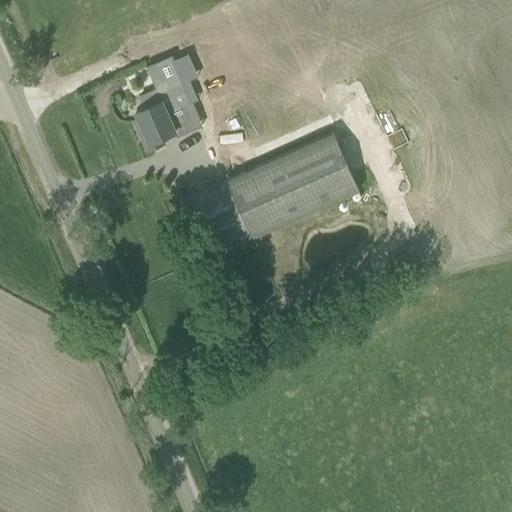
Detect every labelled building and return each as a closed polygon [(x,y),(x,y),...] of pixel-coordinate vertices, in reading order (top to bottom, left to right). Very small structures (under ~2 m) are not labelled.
[(491,106),(460,39),(449,44),(429,0),(413,0),(409,2),(418,23),(406,28),(444,111),(462,103),(468,117),(491,106)] [(144,108),(136,111),(142,126),(138,128),(147,150),(164,143),(161,137),(174,131),(172,126),(196,115),(170,55),(154,62),(166,89),(157,93),(156,89),(139,96),(144,108)] [(386,133),(415,122),(389,55),(360,66),(386,133)] [(191,195),(217,253),(359,190),(333,132),(191,195)] [(453,239),(461,237),(469,234),(475,227),(479,221),(481,215),(481,209),(480,202),(477,195),(473,189),(469,185),(463,182),(456,180),(448,180),(440,182),(433,187),(428,192),(424,200),(423,206),(422,213),(424,220),(427,226),(432,231),(438,235),(446,238),(453,239)] [(356,209),(285,241),(309,292),(380,259),(356,209)]
